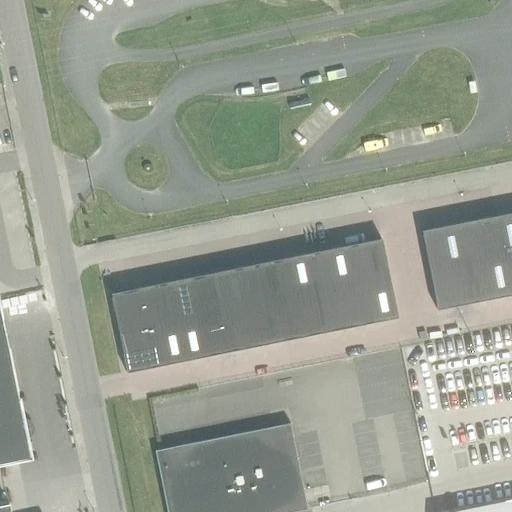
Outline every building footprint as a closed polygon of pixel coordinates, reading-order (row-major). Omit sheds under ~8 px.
[(511,213),(496,216),(504,257),(511,255),(511,213)] [(496,216),(476,220),(484,261),(504,257),(496,216)] [(476,220),(457,224),(465,265),(484,261),(476,220)] [(457,224),(421,231),(429,272),(465,265),(457,224)] [(389,279),(381,239),(346,246),(353,286),(389,279)] [(346,246),(326,250),(334,290),(353,286),(346,246)] [(314,293),(334,290),(326,250),(306,254),(314,293)] [(314,293),(306,254),(287,258),(295,297),(314,293)] [(511,297),(504,257),(484,261),(493,303),(511,298),(511,297)] [(295,297),(287,258),(267,262),(275,301),(295,297)] [(484,261),(465,265),(473,306),(493,303),(484,261)] [(255,305),(275,301),(267,262),(247,266),(255,305)] [(465,265),(429,272),(437,314),(473,306),(465,265)] [(247,266),(228,270),(236,309),(255,305),(247,266)] [(216,313),(236,309),(228,270),(208,274),(216,313)] [(216,313),(208,274),(189,278),(196,317),(216,313)] [(169,281),(177,321),(196,317),(189,278),(169,281)] [(361,325),(397,318),(389,279),(353,286),(361,325)] [(149,285),(157,325),(177,321),(169,281),(149,285)] [(110,293),(118,332),(157,325),(149,285),(110,293)] [(334,290),(342,329),(361,325),(353,286),(334,290)] [(314,293),(322,333),(342,329),(334,290),(314,293)] [(322,333),(314,293),(295,297),(275,301),(283,341),(302,337),(322,333)] [(255,305),(263,344),(283,341),(275,301),(255,305)] [(263,344),(255,305),(236,309),(243,348),(263,344)] [(216,313),(224,352),(243,348),(236,309),(216,313)] [(0,310),(0,464),(30,459),(0,310)] [(196,317),(204,356),(224,352),(216,313),(196,317)] [(204,356),(196,317),(177,321),(185,360),(204,356)] [(185,360),(177,321),(157,325),(165,364),(185,360)] [(165,364),(157,325),(118,332),(126,372),(165,364)] [(166,511),(295,511),(307,510),(290,424),(154,451),(166,511)] [(511,511),(511,499),(448,511),(511,511)]
